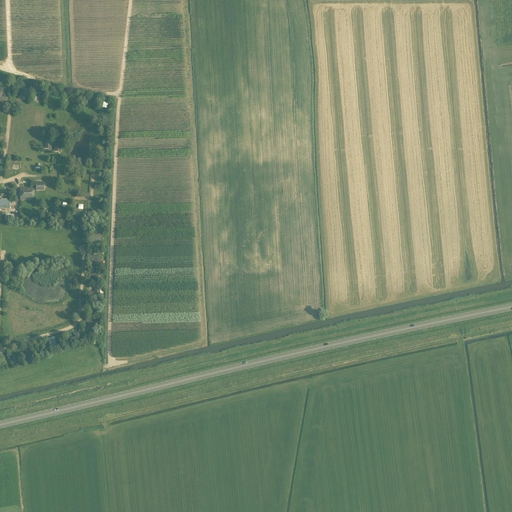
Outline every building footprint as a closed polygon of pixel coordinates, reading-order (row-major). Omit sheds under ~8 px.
[(30,90),(22,88),(19,98),(26,101),(30,90)] [(20,189),(20,200),(33,200),(33,189),(20,189)] [(0,209),(1,210),(1,209),(10,209),(10,200),(1,200),(1,201),(0,200),(0,209)] [(91,234),(91,242),(101,242),(101,234),(91,234)] [(101,257),(90,256),(89,264),(101,264),(101,257)] [(89,272),(89,276),(94,276),(95,280),(99,280),(98,272),(89,272)] [(95,286),(94,292),(89,292),(88,296),(98,298),(100,286),(95,286)] [(86,318),(86,322),(88,323),(88,328),(95,328),(96,318),(86,318)] [(70,340),(71,344),(81,341),(79,333),(75,335),(76,338),(70,340)] [(55,337),(48,339),(51,350),(58,349),(55,337)] [(11,353),(7,355),(12,366),(16,364),(11,353)]
